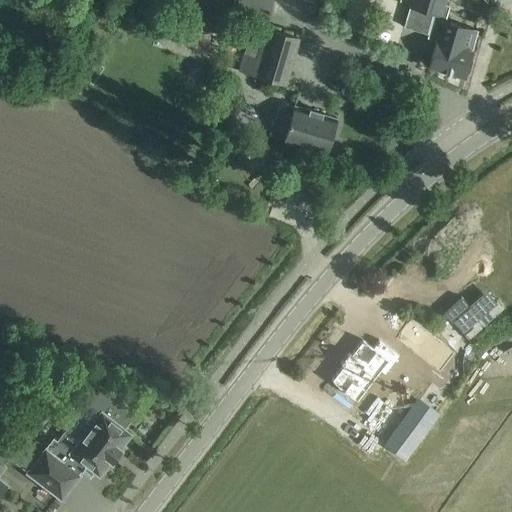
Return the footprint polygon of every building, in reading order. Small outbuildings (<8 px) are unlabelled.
[(410,0),(409,4),(408,7),(409,7),(433,14),(439,16),(442,5),(443,0),(410,0)] [(161,15),(155,40),(207,52),(214,18),(161,15)] [(438,41),(436,40),(428,67),(463,77),(477,31),(444,21),(438,41)] [(240,71),(286,84),(299,38),(253,24),(240,71)] [(270,121),(266,134),(283,140),(282,143),(325,156),(337,118),(293,105),(293,107),(285,105),(283,112),(278,110),(274,123),(270,121)] [(310,202),(316,185),(283,173),(277,191),(310,202)] [(443,313),(451,322),(469,306),(461,297),(443,313)] [(395,338),(395,339),(440,373),(455,353),(410,319),(395,338)] [(330,380),(329,380),(356,401),(380,371),(384,374),(399,354),(378,338),(372,346),(362,338),(351,353),(348,351),(339,364),(341,365),(330,380)] [(33,464),(27,473),(61,499),(79,475),(77,474),(85,464),(99,475),(110,461),(112,462),(121,450),(119,448),(130,434),(123,429),(135,413),(96,383),(83,400),(87,404),(100,413),(70,452),(58,442),(53,438),(45,449),(33,464)] [(415,403),(384,446),(405,461),(436,418),(415,403)] [(0,469),(9,458),(27,473),(33,464),(6,443),(0,451),(0,492),(6,485),(0,479),(0,469)]
